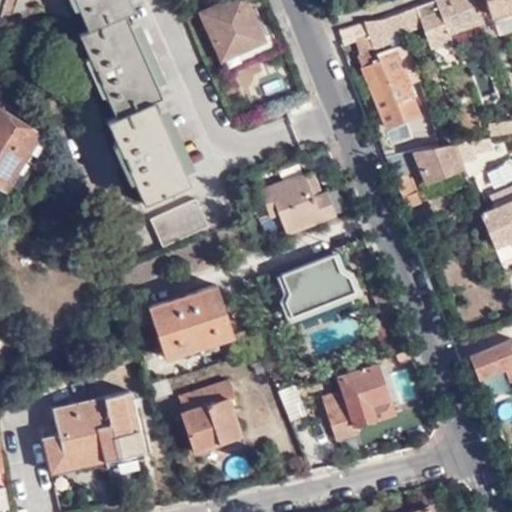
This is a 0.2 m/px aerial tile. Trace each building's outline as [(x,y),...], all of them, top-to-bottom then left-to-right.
[(128,0),(74,0),(87,27),(79,31),(94,65),(89,67),(96,80),(100,78),(116,113),(107,117),(121,151),(118,153),(125,169),(129,167),(143,201),(188,180),(156,110),(150,97),(159,93),(126,21),(122,12),(132,7),(128,0)] [(222,56),(262,39),(246,0),(224,0),(202,10),(222,56)] [(449,30),(483,19),(478,8),(474,0),(433,0),(417,6),(423,22),(430,45),(451,38),(449,30)] [(511,0),(474,0),(478,8),(489,4),(492,12),(511,4),(511,0)] [(417,6),(405,9),(411,25),(423,22),(417,6)] [(381,19),(364,19),(372,41),(375,48),(392,41),(388,35),(412,27),(411,25),(405,9),(381,19)] [(274,35),(262,39),(222,56),(228,70),(280,48),(274,35)] [(361,65),(385,125),(403,118),(376,51),(375,48),(372,41),(359,46),(365,63),(361,65)] [(376,51),(403,118),(421,111),(411,82),(420,78),(408,42),(376,51)] [(232,113),(234,127),(263,123),(260,109),(232,113)] [(39,135),(0,110),(0,186),(3,188),(39,135)] [(410,133),(382,144),(386,155),(416,149),(441,144),(436,129),(410,133)] [(464,168),(453,142),(441,144),(416,149),(429,182),(464,168)] [(336,211),(327,189),(323,191),(315,170),(305,175),(302,172),(259,190),(269,213),(262,215),(268,229),(283,223),(287,230),(336,211)] [(396,179),(408,206),(421,202),(409,174),(396,179)] [(482,211),(496,244),(511,237),(511,184),(492,193),(497,205),(482,211)] [(333,186),(327,189),(336,211),(346,208),(339,192),(336,193),(333,186)] [(209,227),(196,198),(150,218),(164,247),(209,227)] [(116,272),(122,289),(184,266),(194,270),(202,259),(215,264),(222,253),(232,256),(240,243),(255,239),(247,220),(116,272)] [(339,271),(332,254),(282,274),(288,292),(287,305),(291,314),(353,289),(347,274),(339,271)] [(166,358),(234,335),(215,283),(147,306),(166,358)] [(388,322),(398,318),(386,288),(376,293),(388,322)] [(511,379),(511,338),(470,356),(478,378),(504,367),(510,381),(511,379)] [(394,412),(378,363),(338,376),(342,390),(323,396),(337,440),(358,433),(357,424),(394,412)] [(235,395),(230,379),(179,396),(184,411),(180,412),(193,450),(241,433),(229,397),(235,395)] [(280,391),(291,419),(307,414),(296,386),(280,391)] [(143,449),(130,391),(54,408),(58,434),(42,437),(48,470),(143,449)]
